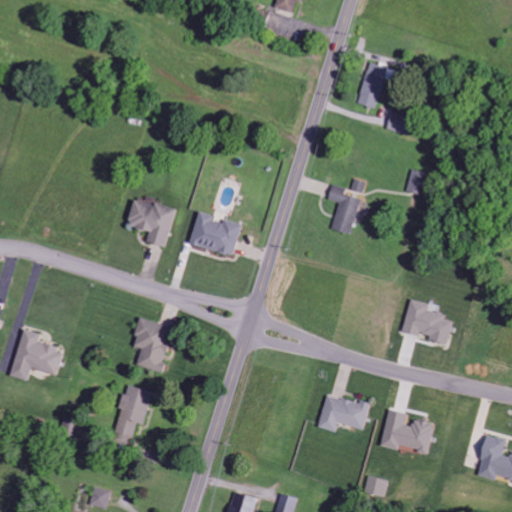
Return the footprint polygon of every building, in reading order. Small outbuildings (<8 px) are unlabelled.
[(271,12),(255,6),(249,21),(265,27),(271,12)] [(378,109),(389,68),(370,63),(359,104),(378,109)] [(388,130),(408,135),(412,120),(392,115),(388,130)] [(407,192),(422,195),(428,174),(413,170),(407,192)] [(362,199),(345,194),(346,189),(333,185),(329,200),(340,203),(333,229),(351,235),(362,199)] [(167,248),(176,210),(134,200),(128,227),(150,233),(147,244),(167,248)] [(242,225),(215,219),(215,216),(199,212),(191,246),(234,256),(242,225)] [(403,334),(449,344),(454,322),(443,320),(444,314),(428,311),(430,305),(411,300),(403,334)] [(141,349),(137,366),(162,373),(174,328),(140,320),(133,347),(141,349)] [(59,375),(64,350),(39,344),(42,334),(23,330),(12,377),(30,381),(32,369),(59,375)] [(154,393),(127,386),(120,410),(122,410),(115,434),(134,439),(138,424),(144,426),(154,393)] [(371,407),(329,394),(318,428),(337,433),(339,424),(364,432),(371,407)] [(408,415),(390,411),(382,447),(400,451),(400,448),(429,454),(435,425),(414,421),(413,427),(406,425),(408,415)] [(61,438),(78,442),(83,423),(66,418),(61,438)] [(477,476),(497,481),(497,478),(511,481),(511,453),(504,452),(507,441),(487,436),(477,476)] [(386,499),(390,482),(369,477),(365,494),(386,499)] [(113,492),(96,488),(91,505),(108,510),(113,492)] [(229,511),(255,511),(259,499),(235,492),(229,511)] [(277,511),(295,511),(299,498),(282,494),(277,511)]
